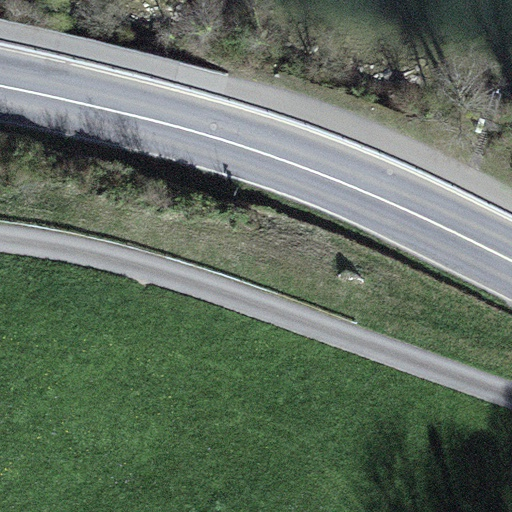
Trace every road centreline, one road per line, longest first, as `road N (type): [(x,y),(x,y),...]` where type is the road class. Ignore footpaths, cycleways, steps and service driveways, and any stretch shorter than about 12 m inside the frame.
road 1 (primary): [(0,87),(270,156),(511,262)]
road 2 (residential): [(0,238),(137,267),(511,397)]
